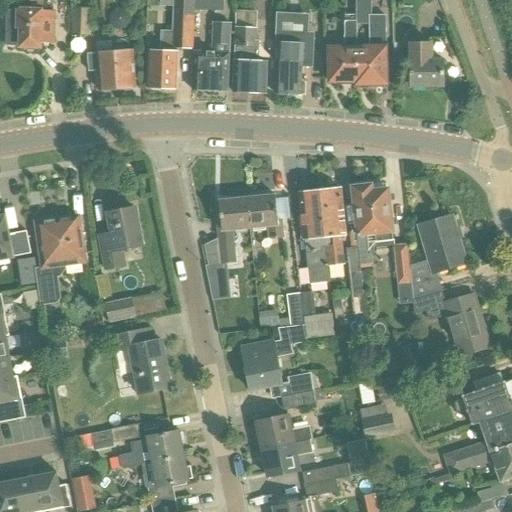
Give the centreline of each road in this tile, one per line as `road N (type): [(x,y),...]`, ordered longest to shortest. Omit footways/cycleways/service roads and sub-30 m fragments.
road 1 (residential): [(232,511),(160,127)]
road 2 (tertiary): [(503,158),(285,129),(160,127)]
road 3 (residential): [(503,158),(450,0)]
road 4 (tertiary): [(160,127),(0,147)]
